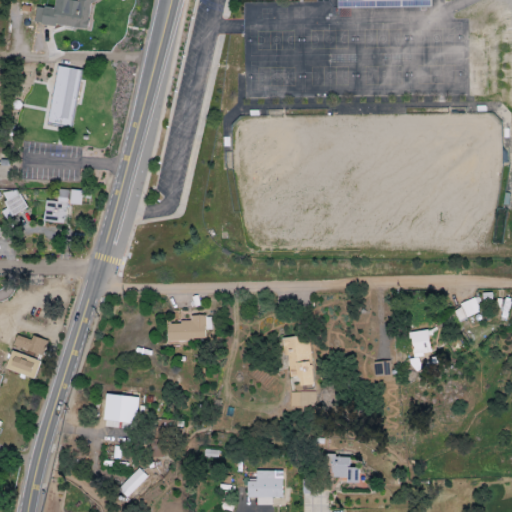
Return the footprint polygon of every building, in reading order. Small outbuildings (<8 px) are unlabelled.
[(87,30),(90,5),(98,0),(75,0),(72,2),(72,0),(55,0),(54,9),(36,7),(34,23),(87,30)] [(336,0),(337,9),(430,8),(430,0),(336,0)] [(71,130),(81,71),(58,67),(47,125),(71,130)] [(27,210),(17,189),(2,195),(8,208),(1,211),(5,219),(27,210)] [(45,201),(43,223),(65,224),(67,190),(58,190),(58,202),(45,201)] [(80,206),(82,191),(71,190),(69,205),(80,206)] [(458,321),(480,312),(474,299),(453,308),(458,321)] [(167,323),(168,341),(205,339),(205,315),(189,316),(189,322),(167,323)] [(431,353),(427,330),(408,333),(413,356),(431,353)] [(31,340),(16,335),(13,347),(43,355),(47,340),(32,336),(31,340)] [(288,378),(299,377),(300,386),(313,384),(309,336),(285,338),(288,378)] [(4,368),(33,379),(40,361),(11,350),(4,368)] [(409,360),(414,372),(422,368),(417,357),(409,360)] [(290,392),(290,406),(314,407),(315,393),(290,392)] [(103,421),(136,423),(138,397),(104,395),(103,421)] [(359,468),(349,467),(350,456),(326,456),(326,462),(332,463),(331,477),(347,478),(347,483),(359,483),(359,468)] [(147,477),(138,468),(118,489),(127,498),(147,477)] [(282,498),(282,471),(256,471),(256,482),(248,482),(247,498),(257,498),(256,505),(271,505),(272,498),(282,498)]
